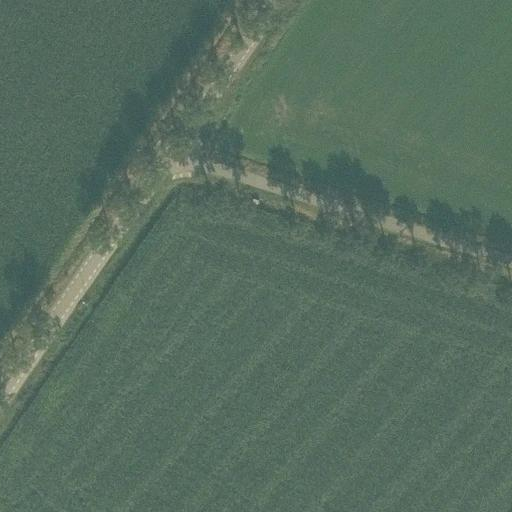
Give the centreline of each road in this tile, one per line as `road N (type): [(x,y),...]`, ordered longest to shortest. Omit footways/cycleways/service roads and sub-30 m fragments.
road 1 (unclassified): [(511,261),(173,154)]
road 2 (unclassified): [(0,410),(173,154)]
road 3 (unclassified): [(173,154),(276,0)]
